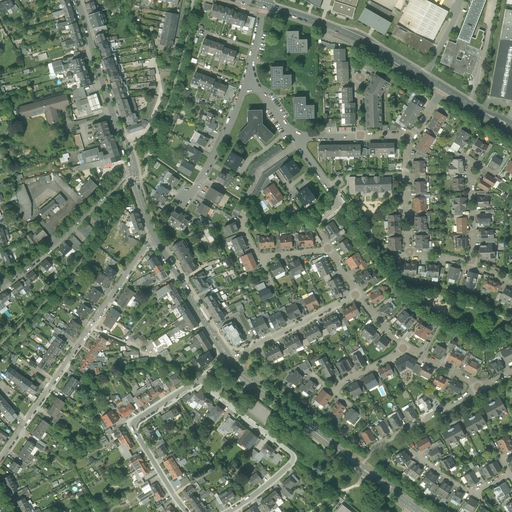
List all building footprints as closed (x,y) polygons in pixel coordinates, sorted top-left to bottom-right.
[(7,10),(10,9),(13,6),(9,0),(6,0),(0,4),(0,9),(2,13),(7,10)] [(63,8),(64,10),(71,8),(68,0),(67,0),(66,0),(56,0),(57,1),(60,0),(62,4),(63,8)] [(322,0),(321,0),(319,5),(308,2),(319,8),(322,0)] [(332,0),(333,0),(335,1),(333,7),(332,7),(331,12),(337,14),(338,13),(346,15),(346,17),(353,19),(354,14),(353,13),(358,1),(356,0),(332,0)] [(448,12),(428,2),(425,0),(410,0),(397,25),(432,43),(448,12)] [(469,43),(471,37),(485,0),(472,0),(458,39),(460,40),(469,43)] [(392,13),(389,11),(387,10),(384,9),(382,7),(379,6),(376,5),(374,3),(371,2),(369,1),(366,6),(369,7),(371,8),(374,10),(376,11),(379,12),(382,14),(384,15),(387,16),(389,18),(392,13)] [(97,13),(96,9),(95,7),(94,2),(85,5),(87,9),(89,15),(97,13)] [(203,10),(207,11),(207,10),(210,11),(212,5),(205,3),(203,10)] [(15,5),(13,6),(10,9),(12,13),(18,9),(15,5)] [(211,16),(218,18),(221,7),(214,5),(214,6),(211,16)] [(227,9),(221,7),(218,18),(224,19),(227,9)] [(64,12),(66,18),(74,16),(71,8),(64,10),(64,12)] [(234,10),(227,9),(224,19),(231,21),(233,12),(234,10)] [(378,17),(365,9),(359,20),(384,34),(390,24),(380,18),(378,17)] [(511,10),(505,10),(490,97),(511,100),(511,10)] [(93,29),(106,26),(101,11),(97,13),(89,15),(93,29)] [(167,12),(165,18),(177,20),(177,19),(178,19),(178,15),(167,12)] [(240,14),(233,12),(231,21),(230,23),(237,25),(240,14)] [(247,16),(240,14),(237,25),(241,26),(243,26),(244,27),(247,16)] [(68,23),(69,25),(76,23),(74,16),(66,18),(68,23)] [(249,28),(252,17),(247,16),(244,27),(249,28)] [(79,31),(76,23),(69,25),(69,28),(71,34),(79,31)] [(432,43),(397,25),(391,36),(426,55),(432,43)] [(93,29),(95,36),(104,33),(104,32),(108,31),(106,26),(93,29)] [(163,30),(162,35),(174,38),(175,33),(174,33),(175,32),(163,30)] [(469,43),(468,45),(480,50),(483,43),(482,42),(484,36),(483,36),(485,32),(479,30),(475,39),(471,37),(469,43)] [(73,40),(74,42),(82,40),(79,31),(71,34),(73,40)] [(287,45),(288,53),(307,52),(307,40),(298,40),(298,32),(288,32),(289,45),(287,45)] [(95,36),(98,44),(106,41),(106,40),(104,33),(95,36)] [(173,43),(174,38),(162,35),(160,45),(171,47),(172,42),(173,43)] [(201,50),(208,52),(211,42),(205,39),(201,50)] [(84,46),(82,40),(74,42),(75,44),(76,49),(84,46)] [(481,51),(480,50),(468,45),(469,43),(460,40),(458,45),(448,41),(440,63),(449,67),(448,70),(463,76),(464,73),(471,76),(481,51)] [(109,48),(108,45),(107,42),(107,41),(106,41),(98,44),(100,51),(109,48)] [(208,52),(214,54),(218,44),(211,42),(208,52)] [(214,54),(220,56),(221,56),(224,48),(224,46),(218,44),(214,54)] [(220,58),(227,60),(230,50),(224,48),(221,56),(220,56),(220,58)] [(237,52),(230,50),(227,60),(233,63),(237,52)] [(46,52),(38,55),(39,61),(48,58),(46,52)] [(104,61),(112,58),(112,57),(110,52),(102,55),(104,61)] [(72,61),(72,63),(72,65),(75,64),(76,67),(85,64),(83,58),(79,59),(77,59),(74,60),(71,61),(72,61)] [(106,68),(116,65),(114,61),(113,58),(112,58),(104,61),(106,68)] [(75,74),(77,74),(87,71),(85,64),(76,67),(73,68),(75,74)] [(272,81),(272,88),(291,88),(291,76),(283,76),(282,67),(272,68),(273,80),(272,81)] [(119,75),(117,71),(117,69),(107,72),(109,78),(119,75)] [(80,78),(81,80),(89,78),(87,71),(77,74),(78,78),(80,78)] [(192,83),(198,85),(202,75),(196,73),(192,83)] [(115,82),(120,81),(119,78),(120,78),(119,75),(109,78),(111,83),(115,82)] [(209,78),(202,75),(198,85),(205,88),(209,78)] [(366,104),(366,128),(381,127),(380,127),(380,125),(381,125),(381,116),(380,116),(380,113),(381,113),(380,113),(380,110),(381,110),(381,101),(379,101),(379,99),(381,99),(381,98),(379,98),(379,96),(380,94),(381,95),(381,94),(380,94),(381,92),(383,93),(387,85),(386,84),(387,82),(388,83),(389,82),(376,75),(365,92),(366,104)] [(92,85),(89,78),(81,80),(82,83),(80,84),(81,88),(92,85)] [(215,80),(209,78),(205,88),(211,90),(214,82),(215,82),(215,80)] [(111,83),(113,89),(118,87),(118,88),(122,86),(121,83),(120,83),(120,81),(115,82),(111,83)] [(210,92),(213,93),(217,95),(221,84),(215,82),(214,82),(211,90),(210,92)] [(227,87),(221,84),(217,95),(223,97),(227,87)] [(227,87),(223,97),(223,99),(231,102),(234,94),(236,88),(228,85),(227,87)] [(113,89),(115,95),(119,94),(126,91),(125,88),(123,89),(123,86),(122,86),(118,88),(118,87),(113,89)] [(77,98),(78,101),(87,99),(83,87),(72,91),(75,99),(77,98)] [(117,100),(117,101),(127,99),(125,93),(126,93),(126,91),(119,94),(115,95),(117,100)] [(89,103),(92,111),(101,108),(97,94),(87,97),(87,98),(89,103)] [(64,105),(64,107),(70,106),(67,95),(55,98),(58,106),(64,105)] [(152,95),(143,120),(148,122),(158,97),(152,95)] [(47,117),(49,124),(59,122),(56,109),(55,107),(58,106),(55,98),(37,103),(39,109),(46,107),(48,117),(47,117)] [(133,98),(127,99),(132,114),(135,113),(137,113),(133,98)] [(294,111),(295,119),(314,118),(314,106),(305,106),(305,98),(295,98),(296,111),(294,111)] [(414,98),(411,102),(422,109),(420,108),(421,106),(423,107),(424,104),(420,101),(414,98)] [(126,116),(132,114),(127,99),(117,101),(122,117),(126,116)] [(411,102),(408,107),(419,114),(419,113),(417,113),(419,111),(420,111),(422,109),(411,102)] [(21,114),(22,119),(40,114),(39,109),(37,103),(19,108),(20,112),(19,112),(20,114),(21,114)] [(46,112),(47,117),(48,117),(46,107),(39,109),(40,114),(46,112)] [(408,107),(405,112),(416,118),(415,117),(416,115),(417,116),(419,114),(408,107)] [(238,136),(245,144),(254,134),(258,134),(267,143),(274,136),(263,124),(262,110),(248,111),(248,125),(238,136)] [(405,112),(403,117),(413,123),(412,122),(413,120),(414,121),(416,118),(405,112)] [(437,112),(434,117),(443,123),(447,117),(443,115),(437,112)] [(138,121),(135,113),(132,114),(126,116),(128,121),(129,120),(130,124),(130,123),(136,122),(138,121)] [(206,121),(211,123),(213,124),(213,123),(216,116),(209,113),(207,117),(203,115),(202,119),(206,121)] [(411,126),(413,123),(403,117),(400,122),(405,125),(409,127),(410,125),(411,126)] [(434,117),(431,122),(440,128),(443,123),(434,117)] [(147,124),(148,122),(143,120),(142,123),(137,124),(136,122),(130,123),(131,126),(128,127),(130,133),(145,129),(147,124)] [(102,144),(105,143),(115,140),(113,134),(111,135),(107,121),(94,125),(99,139),(101,138),(102,144)] [(437,133),(440,128),(431,122),(428,127),(433,130),(437,133)] [(196,131),(192,139),(197,141),(200,134),(196,131)] [(460,145),(463,147),(465,144),(467,143),(466,140),(469,135),(462,131),(455,142),(457,144),(458,146),(460,145)] [(425,133),(422,138),(432,144),(435,139),(431,136),(425,133)] [(74,136),(78,151),(84,149),(79,135),(74,136)] [(200,144),(205,147),(209,139),(202,135),(197,142),(197,143),(200,144)] [(422,138),(419,143),(428,149),(432,144),(422,138)] [(194,146),(198,148),(200,144),(197,143),(197,142),(193,140),(190,144),(194,146)] [(474,151),(480,155),(484,149),(487,149),(488,147),(478,140),(474,146),(477,147),(474,151)] [(450,148),(456,152),(460,145),(458,146),(457,144),(455,142),(454,141),(450,148)] [(425,154),(428,149),(419,143),(416,149),(418,150),(425,154)] [(188,146),(184,153),(197,161),(202,153),(193,148),(188,146)] [(244,180),(250,182),(257,169),(283,151),(279,146),(252,165),(244,180)] [(108,150),(109,154),(111,157),(120,155),(117,147),(108,150)] [(92,162),(101,160),(99,153),(98,148),(82,152),(83,153),(84,160),(85,164),(88,163),(92,162)] [(480,155),(485,158),(490,150),(487,149),(484,149),(480,155)] [(416,159),(419,158),(425,158),(427,155),(425,154),(418,150),(416,154),(416,156),(416,159)] [(103,152),(99,153),(101,160),(110,158),(111,157),(109,154),(104,156),(103,152)] [(225,164),(237,172),(244,160),(232,153),(225,164)] [(110,158),(112,163),(121,160),(120,155),(111,157),(110,158)] [(489,165),(497,170),(500,165),(502,161),(494,156),(489,165)] [(248,201),(253,204),(262,188),(264,191),(273,185),(270,181),(268,178),(272,174),(280,169),(290,162),(287,157),(262,174),(248,201)] [(101,160),(92,162),(93,168),(103,165),(112,163),(110,158),(101,160)] [(449,167),(449,173),(450,173),(456,172),(463,172),(462,160),(453,160),(453,167),(449,167)] [(187,163),(183,161),(179,169),(189,175),(194,167),(187,163)] [(280,169),(288,180),(300,172),(292,161),(290,162),(280,169)] [(165,179),(168,182),(172,175),(173,175),(168,172),(163,179),(165,179)] [(231,183),(232,180),(232,179),(233,178),(228,175),(227,176),(221,172),(216,180),(227,187),(229,185),(231,183)] [(53,178),(76,201),(80,197),(57,174),(53,178)] [(170,184),(175,187),(179,180),(172,175),(168,182),(167,182),(170,184)] [(487,175),(483,181),(491,186),(493,187),(496,181),(493,179),(487,175)] [(362,178),(355,179),(355,192),(356,192),(364,192),(364,193),(370,193),(370,191),(378,191),(378,193),(384,192),(384,191),(391,191),(391,178),(380,178),(380,176),(374,177),(374,179),(372,179),(372,178),(367,178),(367,177),(362,177),(362,178)] [(91,179),(86,185),(92,192),(94,190),(98,186),(91,179)] [(457,190),(457,191),(459,191),(460,190),(463,190),(463,186),(464,186),(464,183),(463,183),(463,179),(458,179),(453,179),(453,190),(457,190)] [(487,192),(491,186),(483,181),(481,180),(477,186),(487,192)] [(20,218),(20,223),(26,221),(30,219),(31,219),(31,204),(23,184),(14,188),(15,192),(21,206),(20,218)] [(91,194),(92,192),(86,185),(80,191),(82,194),(86,198),(90,194),(91,194)] [(157,191),(157,192),(166,197),(170,191),(167,189),(161,185),(157,191)] [(267,197),(273,205),(280,200),(283,198),(280,193),(279,192),(278,191),(277,192),(276,190),(277,190),(273,185),(264,191),(263,192),(267,197)] [(205,198),(217,205),(223,195),(215,190),(211,188),(205,198)] [(297,196),(305,207),(316,199),(308,188),(297,196)] [(167,198),(166,197),(157,192),(153,197),(155,198),(161,202),(163,204),(167,198)] [(59,194),(54,199),(59,205),(58,205),(60,207),(66,202),(59,194)] [(483,206),(483,207),(485,207),(486,206),(488,206),(488,199),(490,199),(490,197),(482,197),(478,198),(478,206),(483,206)] [(151,203),(157,207),(161,202),(155,198),(151,203)] [(465,206),(464,205),(464,204),(464,203),(465,202),(464,202),(464,198),(455,198),(455,202),(454,202),(454,207),(455,207),(455,210),(462,210),(465,210),(465,206)] [(44,218),(58,205),(59,205),(54,199),(39,212),(44,218)] [(197,212),(206,217),(211,208),(207,206),(202,203),(197,212)] [(177,226),(183,231),(190,221),(183,216),(183,217),(181,216),(182,215),(175,211),(168,221),(175,225),(177,226)] [(130,215),(131,218),(132,221),(133,224),(141,222),(141,221),(138,212),(130,215)] [(93,218),(97,222),(101,219),(97,214),(93,218)] [(480,220),(480,223),(491,223),(491,219),(490,219),(490,214),(485,214),(479,215),(479,218),(478,218),(479,220),(480,220)] [(457,219),(457,232),(463,232),(466,232),(466,218),(463,218),(457,218),(457,219)] [(136,232),(137,231),(142,230),(144,229),(141,222),(133,224),(134,227),(136,232)] [(227,232),(228,235),(239,231),(235,222),(224,227),(225,231),(227,232)] [(79,231),(87,240),(91,236),(89,233),(94,230),(88,223),(79,231)] [(324,228),(331,237),(335,235),(339,232),(336,228),(332,223),(324,228)] [(203,231),(207,238),(211,235),(207,229),(207,228),(203,231)] [(481,236),(481,239),(487,239),(492,239),(492,237),(492,235),(493,234),(493,231),(484,231),(484,229),(479,230),(479,232),(480,233),(482,233),(482,235),(481,236)] [(43,230),(33,238),(37,243),(36,243),(37,244),(47,235),(43,230)] [(335,235),(337,238),(341,236),(342,235),(345,233),(342,230),(339,232),(335,235)] [(33,245),(36,243),(37,243),(33,238),(30,233),(25,237),(30,245),(32,243),(33,245)] [(312,234),(305,235),(306,246),(313,246),(312,234)] [(215,242),(211,235),(207,238),(211,244),(215,242)] [(299,247),(306,246),(305,235),(298,236),(299,240),(299,247)] [(74,244),(78,248),(82,244),(74,236),(70,240),(74,244)] [(236,252),(242,249),(247,247),(242,237),(241,236),(237,238),(231,240),(232,241),(231,241),(233,247),(234,246),(236,252)] [(260,248),(267,248),(266,237),(259,238),(260,243),(260,248)] [(273,237),(266,237),(267,248),(274,247),(274,241),(273,237)] [(128,244),(134,248),(138,242),(132,238),(128,244)] [(456,243),(457,249),(467,248),(467,238),(461,238),(456,239),(457,239),(457,242),(456,243)] [(172,247),(178,256),(189,249),(183,240),(172,247)] [(339,244),(345,254),(351,250),(349,247),(350,246),(346,240),(339,244)] [(59,249),(65,256),(72,249),(66,243),(59,249)] [(178,256),(184,265),(192,260),(195,258),(189,249),(178,256)] [(3,257),(6,265),(14,262),(12,258),(9,251),(1,254),(2,258),(3,257)] [(241,257),(243,263),(253,259),(251,253),(246,255),(241,257)] [(350,265),(353,269),(359,265),(362,264),(361,263),(358,258),(359,257),(357,253),(346,261),(349,264),(350,264),(351,265),(350,265)] [(152,268),(153,268),(160,263),(157,258),(156,256),(148,261),(150,265),(152,268)] [(109,266),(112,268),(116,262),(111,259),(107,264),(109,266)] [(257,267),(253,259),(243,263),(247,271),(257,267)] [(315,264),(316,264),(318,270),(330,265),(329,265),(330,264),(329,261),(328,262),(327,260),(326,261),(325,259),(319,262),(315,264)] [(41,265),(45,270),(51,265),(47,260),(41,265)] [(189,274),(197,268),(195,265),(192,260),(184,265),(189,274)] [(295,261),(293,261),(300,273),(302,272),(301,272),(304,270),(302,266),(299,260),(296,261),(295,261)] [(297,275),(300,273),(293,261),(291,263),(288,265),(291,271),(294,276),(296,274),(297,275)] [(270,267),(274,275),(278,273),(278,274),(284,271),(281,265),(280,262),(270,267)] [(359,265),(362,270),(367,266),(364,262),(363,262),(361,263),(362,264),(359,265)] [(156,273),(157,275),(164,270),(160,263),(161,263),(160,263),(153,268),(156,273)] [(329,274),(331,273),(330,271),(332,270),(331,269),(332,269),(331,266),(330,266),(330,265),(318,270),(322,277),(323,277),(329,274)] [(108,266),(103,274),(112,280),(117,272),(112,269),(108,266)] [(448,278),(456,280),(457,278),(459,271),(459,270),(450,267),(448,278)] [(168,276),(164,270),(157,275),(158,277),(161,281),(168,276)] [(26,276),(31,282),(37,277),(33,271),(26,276)] [(278,273),(274,275),(276,279),(277,279),(286,275),(285,273),(284,271),(278,274),(278,273)] [(357,278),(360,282),(363,283),(364,284),(369,280),(372,278),(370,275),(368,275),(366,272),(357,278)] [(467,279),(466,281),(475,283),(476,278),(477,274),(469,272),(467,279)] [(107,287),(112,280),(103,274),(102,273),(97,281),(98,282),(106,287),(107,287)] [(204,281),(202,278),(200,274),(192,279),(196,286),(204,281)] [(369,280),(373,285),(379,281),(375,276),(372,278),(369,280)] [(132,283),(137,287),(142,284),(146,282),(143,278),(144,278),(143,277),(132,283)] [(142,284),(145,289),(155,283),(153,281),(151,278),(146,282),(142,284)] [(340,280),(339,279),(338,280),(337,278),(332,280),(328,282),(331,289),(342,284),(341,283),(342,283),(341,280),(340,280)] [(22,279),(19,281),(24,288),(23,289),(26,293),(30,290),(29,288),(25,282),(22,279)] [(491,291),(494,292),(495,290),(498,284),(498,283),(497,283),(496,283),(493,282),(493,281),(489,279),(487,279),(486,281),(487,283),(486,284),(485,287),(485,288),(487,289),(488,290),(490,291),(491,291)] [(17,293),(23,289),(24,288),(19,281),(12,287),(14,290),(17,293)] [(208,288),(208,287),(206,284),(204,281),(196,286),(201,292),(208,288)] [(165,286),(165,287),(168,292),(175,288),(172,282),(165,286)] [(255,286),(258,291),(266,288),(264,282),(255,286)] [(341,293),(343,292),(343,290),(344,289),(343,288),(344,287),(343,284),(342,285),(342,284),(331,289),(334,296),(335,295),(341,293)] [(166,293),(168,292),(165,287),(156,292),(157,295),(158,295),(159,295),(160,297),(163,295),(166,293)] [(89,298),(96,303),(103,293),(95,288),(91,294),(92,294),(89,298)] [(128,288),(123,295),(130,299),(135,293),(128,288)] [(180,296),(175,288),(168,292),(173,300),(180,296)] [(508,289),(507,289),(506,290),(505,289),(502,294),(500,298),(506,302),(511,291),(511,290),(509,288),(508,289)] [(259,294),(262,300),(266,298),(267,299),(269,298),(269,297),(272,296),(272,295),(272,294),(271,293),(269,290),(259,294)] [(0,295),(0,299),(3,303),(10,298),(8,295),(6,291),(2,294),(0,295)] [(381,296),(381,294),(379,291),(374,294),(370,297),(375,304),(383,298),(381,296)] [(204,298),(208,304),(215,300),(211,294),(204,298)] [(314,294),(309,297),(314,308),(317,307),(317,306),(319,305),(314,294)] [(124,308),(130,299),(123,295),(118,303),(120,305),(124,308)] [(185,303),(180,296),(173,300),(176,305),(178,307),(185,303)] [(312,309),(314,308),(309,297),(303,300),(306,304),(309,310),(312,309)] [(383,302),(385,305),(388,303),(391,301),(393,300),(391,297),(383,302)] [(208,304),(211,310),(218,306),(216,302),(215,300),(208,304)] [(84,304),(92,310),(94,306),(86,301),(84,304)] [(190,312),(185,303),(178,307),(177,308),(183,316),(190,312)] [(291,306),(297,317),(298,316),(302,314),(298,308),(296,303),(291,306)] [(393,310),(392,309),(388,303),(385,305),(379,310),(384,316),(393,310)] [(78,314),(85,319),(92,310),(84,304),(80,310),(81,310),(78,314)] [(355,304),(349,307),(354,317),(360,314),(355,304)] [(211,310),(215,316),(221,311),(221,310),(218,306),(211,310)] [(291,320),(293,318),(295,318),(297,317),(291,306),(286,309),(285,309),(287,313),(291,320)] [(348,320),(354,317),(349,307),(347,308),(347,309),(343,311),(348,320)] [(114,309),(108,316),(116,321),(121,314),(116,310),(114,309)] [(225,317),(221,311),(215,316),(218,321),(225,317)] [(397,319),(402,324),(410,315),(404,311),(397,319)] [(193,317),(190,312),(183,316),(184,319),(186,322),(193,317)] [(280,325),(281,325),(282,325),(284,323),(286,323),(282,315),(280,312),(275,315),(280,325)] [(252,330),(243,313),(240,315),(238,315),(247,332),(252,330)] [(275,328),(276,327),(279,327),(279,326),(280,325),(275,315),(270,317),(269,317),(271,321),(275,328)] [(330,318),(335,329),(342,326),(340,322),(336,315),(333,316),(330,317),(330,318)] [(415,320),(410,315),(402,324),(408,329),(415,320)] [(111,329),(116,321),(108,316),(103,323),(105,325),(111,329)] [(198,325),(193,317),(186,322),(188,324),(188,326),(191,330),(198,325)] [(263,332),(264,331),(267,330),(269,329),(265,321),(262,317),(257,319),(263,332)] [(329,332),(335,329),(330,318),(329,319),(328,318),(326,319),(326,320),(323,322),(326,329),(328,332),(329,332)] [(258,335),(259,334),(262,333),(263,332),(257,319),(251,322),(254,327),(258,335)] [(73,320),(69,326),(76,332),(79,328),(81,326),(73,320)] [(188,324),(186,322),(181,325),(177,328),(172,331),(174,334),(187,326),(186,325),(188,324)] [(227,324),(222,327),(234,347),(236,347),(240,344),(244,341),(241,336),(242,335),(240,332),(239,333),(237,330),(238,329),(236,326),(235,327),(231,322),(227,325),(227,324)] [(415,334),(420,337),(426,327),(421,324),(419,327),(417,330),(415,334)] [(311,328),(310,328),(316,339),(322,336),(320,332),(317,325),(314,327),(313,326),(310,327),(311,328)] [(362,333),(369,340),(370,339),(376,332),(376,331),(368,325),(362,333)] [(72,337),(76,332),(69,326),(65,332),(64,332),(70,335),(72,337)] [(431,331),(426,327),(420,337),(425,340),(428,337),(430,334),(430,333),(431,331)] [(309,342),(316,339),(310,328),(309,329),(309,328),(306,329),(306,330),(303,332),(307,339),(309,343),(309,342)] [(59,333),(67,339),(70,335),(64,332),(65,332),(62,330),(59,333)] [(195,336),(196,338),(200,344),(207,339),(202,331),(195,336)] [(370,339),(373,342),(379,335),(376,332),(370,339)] [(291,338),(290,338),(296,349),(302,346),(303,346),(301,342),(297,335),(294,337),(293,336),(291,337),(291,338)] [(382,338),(379,335),(373,342),(376,345),(382,338)] [(100,336),(96,341),(104,346),(105,344),(107,341),(100,336)] [(57,337),(52,344),(59,349),(60,349),(65,342),(63,341),(57,337)] [(139,340),(143,345),(147,342),(144,337),(139,340)] [(376,345),(383,351),(390,343),(383,337),(382,338),(376,345)] [(195,347),(200,344),(196,338),(192,341),(193,344),(195,347)] [(290,353),(296,349),(290,338),(290,339),(289,338),(286,339),(287,340),(284,342),(287,349),(289,353),(290,353)] [(207,339),(200,344),(202,347),(205,351),(208,349),(212,347),(207,339)] [(96,341),(93,347),(100,352),(102,348),(104,346),(96,341)] [(146,347),(149,352),(155,347),(153,343),(146,347)] [(57,351),(59,349),(52,344),(47,351),(55,357),(58,352),(57,351)] [(453,344),(451,348),(448,353),(451,354),(453,350),(454,351),(456,347),(457,346),(453,344)] [(272,348),(271,349),(276,359),(283,356),(281,352),(278,345),(274,347),(274,346),(271,347),(272,348)] [(433,353),(442,358),(445,353),(446,350),(446,349),(437,345),(433,353)] [(511,348),(511,346),(501,352),(503,357),(507,364),(511,360),(511,348)] [(93,347),(89,352),(96,357),(98,355),(100,352),(93,347)] [(270,363),(276,359),(271,349),(270,349),(270,348),(267,349),(267,350),(264,352),(268,359),(270,363)] [(447,360),(453,363),(459,353),(454,351),(453,350),(451,354),(447,360)] [(52,361),(55,357),(47,351),(42,359),(49,363),(51,360),(52,361)] [(89,352),(85,357),(93,362),(95,359),(96,357),(89,352)] [(209,352),(207,354),(197,359),(202,367),(206,365),(210,363),(210,362),(214,360),(209,352)] [(352,357),(357,367),(366,363),(362,356),(360,353),(359,353),(352,357)] [(460,353),(459,353),(453,363),(459,366),(461,362),(462,362),(463,360),(463,359),(464,356),(460,353)] [(177,358),(179,362),(185,359),(183,354),(177,358)] [(10,360),(15,364),(17,361),(19,358),(14,355),(10,360)] [(399,369),(400,371),(404,369),(405,367),(404,367),(406,366),(407,364),(413,367),(415,363),(416,361),(413,359),(413,358),(412,358),(411,358),(407,356),(406,356),(403,358),(403,357),(399,360),(395,362),(397,365),(396,365),(399,370),(399,369)] [(85,357),(82,363),(89,368),(90,366),(93,362),(85,357)] [(321,367),(323,369),(330,365),(325,357),(318,360),(322,367),(321,367)] [(50,364),(49,363),(42,359),(39,363),(37,366),(38,367),(43,370),(45,371),(50,364)] [(340,369),(343,374),(351,370),(350,368),(346,360),(345,359),(341,362),(341,363),(338,365),(338,366),(338,367),(339,368),(340,369)] [(464,369),(470,372),(475,362),(469,359),(468,363),(464,369)] [(503,369),(501,365),(498,360),(493,363),(492,363),(493,364),(490,366),(489,365),(490,366),(489,368),(490,369),(492,370),(494,374),(503,369)] [(304,371),(308,369),(304,362),(303,363),(299,365),(301,370),(304,369),(304,371)] [(480,365),(475,362),(470,372),(475,375),(480,365)] [(88,370),(89,368),(82,363),(78,368),(85,373),(88,370)] [(412,372),(416,374),(420,368),(420,366),(415,363),(413,367),(412,369),(413,369),(412,372)] [(333,370),(330,365),(323,369),(324,372),(327,378),(335,374),(334,374),(333,370)] [(382,376),(384,379),(387,378),(386,377),(393,374),(391,370),(392,370),(392,369),(390,366),(389,367),(388,365),(379,370),(382,376)] [(425,377),(427,378),(428,378),(429,378),(433,370),(424,365),(422,369),(420,373),(422,374),(425,376),(425,377)] [(3,375),(11,380),(15,374),(16,373),(9,368),(8,369),(3,375)] [(293,384),(296,386),(303,377),(300,375),(298,373),(299,372),(296,370),(294,373),(292,372),(289,374),(290,375),(286,380),(290,383),(291,382),(293,384)] [(178,373),(173,376),(170,379),(170,380),(174,385),(174,386),(178,383),(178,382),(182,380),(178,373)] [(11,380),(18,385),(23,378),(19,374),(18,375),(15,374),(11,380)] [(363,379),(369,390),(369,389),(368,388),(377,383),(378,385),(378,384),(375,379),(373,374),(363,379)] [(433,384),(442,388),(442,387),(444,384),(446,380),(442,378),(440,377),(437,375),(433,384)] [(72,377),(67,384),(74,389),(79,381),(72,377)] [(18,385),(25,390),(30,384),(27,382),(28,381),(23,378),(18,385)] [(165,383),(169,389),(174,385),(170,380),(165,383)] [(304,391),(310,395),(312,392),(313,392),(315,390),(314,389),(317,386),(310,380),(305,386),(302,390),(304,391)] [(449,388),(458,392),(460,387),(462,385),(460,384),(456,382),(457,382),(453,380),(451,384),(449,388)] [(30,383),(30,384),(25,390),(33,395),(37,389),(36,389),(38,387),(30,383)] [(158,396),(153,388),(150,384),(150,383),(145,386),(140,389),(148,402),(152,400),(151,399),(153,397),(153,398),(158,396)] [(353,395),(354,396),(362,392),(360,388),(357,383),(349,387),(351,392),(351,393),(352,395),(353,395)] [(68,396),(74,389),(67,384),(62,392),(68,396)] [(162,393),(160,390),(157,385),(153,388),(158,396),(162,393)] [(146,403),(148,402),(140,389),(136,391),(135,396),(138,401),(143,398),(146,403)] [(319,408),(321,409),(323,406),(324,406),(326,403),(331,397),(323,390),(318,397),(316,400),(321,404),(319,407),(319,408)] [(188,400),(191,403),(192,403),(194,401),(193,400),(197,394),(194,392),(191,396),(188,400)] [(198,404),(199,403),(199,402),(203,397),(202,396),(203,395),(199,392),(197,394),(193,400),(194,401),(198,404)] [(429,399),(431,401),(432,401),(435,397),(428,393),(424,395),(425,396),(427,400),(429,399)] [(181,399),(186,403),(188,400),(191,396),(188,394),(181,399)] [(139,407),(141,406),(138,401),(135,396),(133,398),(135,402),(139,407)] [(199,403),(203,406),(208,399),(204,396),(203,397),(199,402),(199,403)] [(423,408),(425,412),(432,408),(430,404),(432,403),(431,401),(429,399),(427,400),(425,396),(419,400),(421,404),(419,405),(421,409),(423,408)] [(52,406),(59,410),(61,407),(64,403),(57,398),(52,406)] [(483,407),(490,419),(495,416),(497,416),(497,414),(498,414),(500,414),(501,412),(506,410),(500,398),(496,400),(487,405),(483,407)] [(206,408),(207,409),(210,404),(212,402),(208,399),(203,406),(206,408)] [(0,406),(0,408),(5,414),(11,409),(7,404),(7,403),(5,402),(0,406)] [(337,416),(338,416),(341,412),(345,407),(338,402),(333,409),(336,411),(334,413),(337,416)] [(412,407),(414,410),(416,408),(413,402),(408,405),(410,409),(412,407)] [(130,403),(124,406),(129,414),(135,410),(131,405),(131,404),(130,403)] [(321,410),(324,412),(329,405),(326,403),(324,406),(323,406),(321,409),(321,410)] [(54,418),(59,410),(52,406),(47,413),(54,418)] [(123,417),(129,414),(124,406),(119,410),(123,417)] [(217,406),(215,408),(212,412),(209,416),(215,421),(223,411),(217,406)] [(171,417),(172,419),(180,414),(175,407),(168,412),(171,417)] [(403,412),(409,421),(417,416),(414,410),(412,407),(410,409),(404,412),(403,412)] [(13,411),(11,409),(5,414),(11,422),(17,416),(15,413),(13,411)] [(350,419),(353,422),(359,414),(357,413),(352,409),(345,417),(348,420),(350,419)] [(359,414),(363,418),(365,415),(366,414),(360,409),(357,413),(359,414)] [(63,413),(59,410),(54,418),(58,420),(63,413)] [(397,415),(400,420),(403,418),(399,410),(395,413),(397,415)] [(102,417),(105,422),(115,416),(112,411),(102,417)] [(335,419),(338,421),(344,414),(341,412),(338,416),(337,416),(335,419)] [(471,434),(472,434),(475,432),(475,431),(474,431),(475,430),(477,431),(477,429),(478,428),(480,429),(481,427),(482,427),(483,428),(486,426),(486,425),(485,424),(486,424),(480,413),(476,415),(467,419),(467,420),(464,422),(470,433),(471,434)] [(170,422),(168,419),(165,414),(160,417),(166,425),(170,422)] [(390,421),(395,429),(402,425),(400,420),(397,415),(394,417),(393,419),(390,421)] [(118,421),(115,416),(105,422),(108,427),(118,421)] [(229,433),(232,429),(231,428),(235,422),(229,418),(227,421),(225,423),(225,422),(221,427),(229,433)] [(43,420),(37,427),(44,432),(49,424),(43,420)] [(236,432),(242,425),(236,421),(235,422),(231,428),(232,429),(236,432)] [(384,422),(381,424),(380,426),(377,428),(381,436),(389,432),(387,427),(384,422)] [(442,433),(449,445),(453,442),(456,442),(459,441),(460,439),(465,436),(458,424),(455,426),(446,431),(442,433)] [(143,429),(148,436),(154,432),(150,425),(143,429)] [(237,436),(240,438),(243,435),(247,430),(247,429),(242,425),(236,432),(239,434),(237,436)] [(39,439),(44,432),(37,427),(32,435),(34,436),(39,439)] [(117,439),(120,437),(126,433),(122,427),(114,433),(117,439)] [(362,435),(367,443),(375,439),(373,435),(370,429),(369,430),(366,431),(366,433),(362,435)] [(158,438),(154,432),(148,436),(151,442),(158,438)] [(120,437),(124,443),(130,440),(126,433),(120,437)] [(251,433),(247,438),(243,444),(249,449),(258,438),(254,435),(251,433)] [(238,440),(243,444),(247,438),(243,435),(240,438),(238,440)] [(497,441),(501,447),(510,442),(511,442),(507,436),(497,441)] [(416,444),(420,451),(431,445),(427,438),(416,444)] [(134,447),(130,440),(124,443),(121,445),(125,452),(122,454),(124,458),(131,454),(128,450),(134,447)] [(23,449),(30,453),(34,447),(35,446),(29,442),(28,441),(23,449)] [(511,445),(510,442),(501,447),(504,453),(510,450),(511,449),(511,445)] [(36,445),(35,446),(42,451),(44,447),(41,446),(37,443),(36,445)] [(442,443),(439,444),(431,448),(432,451),(437,448),(438,448),(441,447),(443,445),(442,443)] [(264,453),(265,454),(270,448),(266,444),(261,451),(264,453)] [(156,450),(161,457),(166,454),(168,453),(164,446),(157,450),(156,450)] [(429,453),(433,460),(441,455),(444,454),(441,447),(438,448),(437,448),(432,451),(429,453)] [(265,454),(269,457),(269,458),(273,452),(274,451),(270,448),(265,454)] [(18,456),(24,461),(30,453),(23,449),(18,456)] [(251,457),(253,459),(256,456),(258,453),(253,449),(249,455),(251,456),(251,457)] [(399,462),(401,465),(404,463),(410,460),(410,459),(411,458),(409,456),(408,456),(406,453),(405,454),(403,451),(403,452),(402,454),(401,452),(396,455),(398,458),(396,459),(398,463),(399,462)] [(276,455),(273,452),(269,458),(269,457),(268,458),(276,465),(282,457),(278,453),(276,455)] [(33,455),(30,453),(24,461),(23,462),(28,465),(34,456),(33,455)] [(172,454),(168,456),(162,459),(164,462),(172,457),(174,456),(172,454)] [(131,462),(133,466),(136,464),(135,462),(141,458),(139,455),(138,456),(130,461),(131,462)] [(176,464),(175,462),(172,457),(164,462),(163,462),(168,469),(176,464)] [(443,467),(445,467),(449,469),(455,466),(450,457),(447,459),(442,462),(443,465),(443,467)] [(123,467),(131,462),(130,461),(129,458),(126,460),(120,463),(123,467)] [(136,464),(140,469),(146,465),(141,458),(135,462),(136,464)] [(180,461),(176,464),(168,469),(174,479),(177,477),(182,474),(178,468),(187,462),(185,458),(180,461)] [(489,465),(494,474),(501,470),(496,461),(489,465)] [(9,468),(16,473),(20,466),(14,462),(12,464),(11,464),(9,466),(10,467),(9,468)] [(408,473),(416,479),(423,471),(414,464),(412,467),(407,473),(408,473)] [(150,472),(146,465),(140,469),(144,475),(146,474),(150,472)] [(485,473),(487,478),(494,474),(489,465),(482,469),(485,473)] [(261,471),(265,476),(268,473),(262,466),(259,469),(261,471)] [(140,469),(136,471),(134,472),(138,480),(138,481),(142,478),(147,476),(146,474),(144,475),(140,469)] [(425,485),(429,488),(434,482),(438,477),(435,475),(435,474),(434,473),(433,473),(430,471),(421,482),(422,483),(423,482),(426,484),(425,485)] [(473,471),(465,476),(468,482),(470,486),(479,481),(474,474),(473,471)] [(183,486),(190,482),(188,478),(186,479),(185,477),(186,476),(184,472),(182,474),(177,477),(183,486)] [(249,479),(253,485),(261,479),(257,474),(257,473),(249,479)] [(293,474),(290,477),(296,483),(299,481),(293,474)] [(2,479),(6,486),(13,483),(9,475),(2,479)] [(192,485),(197,482),(202,478),(201,475),(190,482),(192,485)] [(292,487),(296,483),(290,477),(286,480),(292,487)] [(144,483),(142,478),(138,481),(138,480),(134,483),(137,488),(144,483)] [(206,482),(202,478),(197,482),(200,487),(206,482)] [(290,489),(292,487),(286,480),(282,484),(284,486),(282,488),(283,489),(289,495),(289,496),(293,493),(290,489)] [(197,482),(192,485),(195,490),(200,487),(197,482)] [(444,498),(445,498),(448,493),(452,487),(443,482),(440,486),(436,492),(444,498)] [(17,490),(13,483),(6,486),(10,494),(17,490)] [(150,487),(152,489),(155,493),(161,490),(157,483),(150,487)] [(503,496),(508,493),(507,492),(508,491),(509,490),(505,483),(500,485),(499,485),(499,486),(494,489),(496,491),(494,492),(497,496),(498,495),(501,500),(502,499),(504,498),(503,496)] [(150,487),(149,484),(142,489),(145,494),(152,489),(150,487)] [(437,484),(432,491),(436,494),(436,492),(440,486),(437,484)] [(191,493),(195,490),(192,485),(182,492),(186,497),(191,493)] [(223,503),(224,504),(229,501),(229,502),(236,497),(230,488),(226,491),(227,492),(219,497),(223,503)] [(76,494),(78,498),(88,493),(86,489),(76,494)] [(148,497),(155,493),(152,489),(145,494),(142,496),(144,500),(148,497)] [(197,498),(200,501),(211,492),(209,489),(206,491),(205,492),(201,495),(199,497),(197,498)] [(280,491),(281,492),(285,496),(286,498),(289,495),(283,489),(280,491)] [(165,496),(161,490),(155,493),(159,500),(165,496)] [(270,495),(275,502),(280,498),(281,498),(276,491),(270,495)] [(452,499),(459,503),(464,495),(457,491),(452,499)] [(502,499),(504,502),(509,499),(511,498),(508,493),(503,496),(504,498),(502,499)] [(272,505),(275,502),(270,495),(260,502),(262,504),(268,511),(273,507),(274,507),(272,505)] [(193,507),(198,502),(195,499),(194,496),(188,500),(193,507)] [(17,501),(21,509),(28,505),(24,498),(17,501)] [(284,503),(280,498),(275,502),(278,507),(284,503)] [(472,511),(473,511),(474,511),(475,509),(475,507),(477,503),(470,498),(467,503),(465,507),(465,508),(469,510),(470,509),(472,511)] [(192,507),(196,511),(198,511),(206,506),(201,500),(192,507)]
